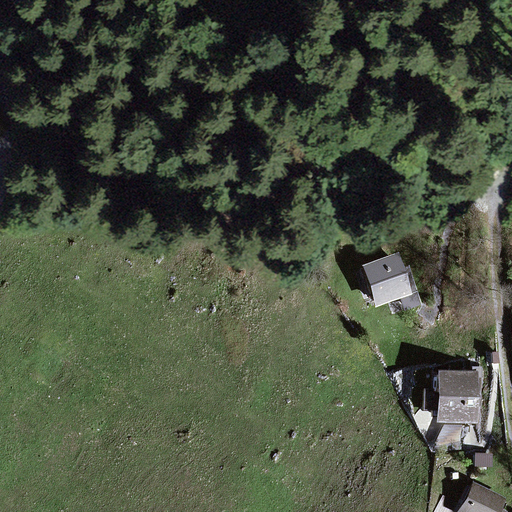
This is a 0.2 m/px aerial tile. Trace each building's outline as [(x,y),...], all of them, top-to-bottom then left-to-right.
[(362,269),(372,300),(399,291),(412,287),(405,268),(396,271),(391,259),(362,269)] [(404,306),(416,302),(412,287),(399,291),(404,306)] [(437,408),(437,418),(471,419),(471,407),(471,393),(480,393),(481,377),(435,376),(434,387),(434,393),(438,393),(437,408)] [(423,408),(437,408),(438,393),(434,393),(434,387),(424,387),(423,408)] [(471,407),(478,407),(480,393),(471,393),(471,407)] [(436,443),(439,445),(460,441),(461,426),(443,426),(436,443)] [(469,511),(499,511),(494,509),(498,500),(471,487),(462,505),(471,510),(469,511)]
